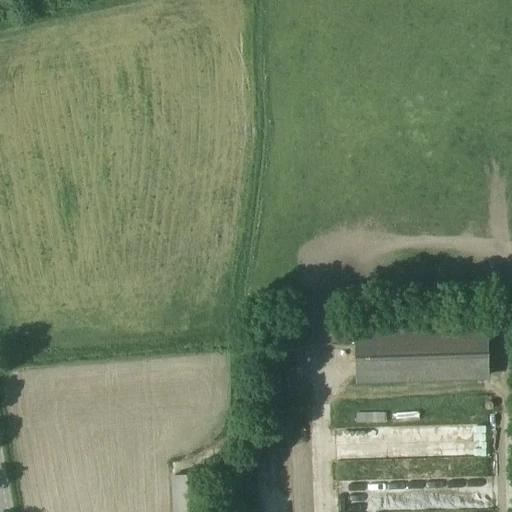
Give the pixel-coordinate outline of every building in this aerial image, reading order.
[(489,379),(487,314),(354,317),(357,384),(489,379)] [(366,393),(352,398),(357,412),(371,407),(366,393)] [(349,453),(451,451),(450,425),(348,427),(349,453)] [(472,431),(455,433),(456,448),(473,447),(472,431)] [(477,448),(451,449),(451,459),(477,458),(477,448)] [(171,476),(172,511),(205,511),(203,475),(171,476)]
